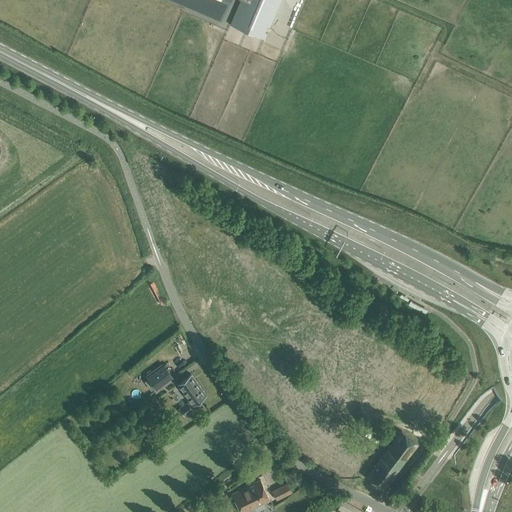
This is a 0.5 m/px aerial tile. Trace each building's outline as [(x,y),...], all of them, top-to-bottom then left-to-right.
[(176,0),(220,18),(227,0),(176,0)] [(240,0),(230,25),(264,39),(267,33),(264,31),(266,25),(269,27),(280,0),(240,0)] [(158,279),(152,281),(160,304),(166,302),(158,279)] [(156,389),(172,377),(164,365),(147,377),(156,389)] [(191,373),(177,383),(190,401),(188,403),(188,402),(179,408),(184,415),(193,409),(190,405),(192,404),(193,405),(206,395),(191,373)] [(401,430),(366,476),(383,489),(418,443),(401,430)] [(248,485),(231,493),(240,511),(243,511),(258,505),(257,503),(262,501),(263,502),(270,499),(260,479),(253,483),(254,484),(249,487),(248,485)] [(287,483),(282,485),(272,491),(276,499),(287,494),(292,491),(287,483)]
